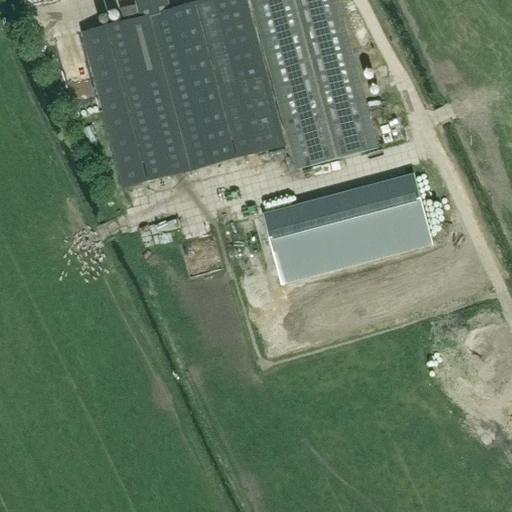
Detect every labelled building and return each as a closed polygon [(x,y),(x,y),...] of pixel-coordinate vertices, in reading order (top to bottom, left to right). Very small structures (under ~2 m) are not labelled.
[(167,0),(144,0),(136,2),(137,6),(120,10),(124,24),(83,35),(124,189),(285,146),(246,0),(212,0),(170,11),(167,0)] [(250,0),(296,170),(378,148),(338,0),(250,0)] [(373,94),(383,135),(411,129),(401,87),(373,94)] [(264,215),(282,285),(432,245),(414,175),(264,215)] [(177,240),(175,228),(152,231),(154,243),(177,240)] [(191,237),(192,257),(213,256),(212,236),(191,237)] [(380,285),(393,316),(489,274),(485,265),(477,269),(470,253),(447,263),(444,257),(418,268),(424,280),(399,291),(393,279),(380,285)]
